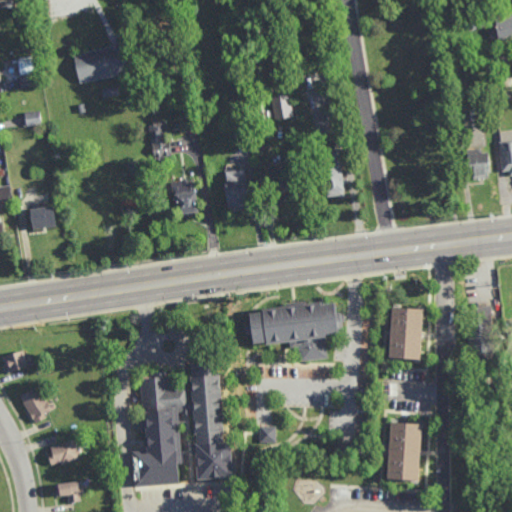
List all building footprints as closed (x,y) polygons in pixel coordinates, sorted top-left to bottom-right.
[(0,12),(0,0),(11,0),(12,11),(0,12)] [(480,27),(478,15),(491,13),(492,25),(480,27)] [(255,40),(253,21),(278,19),(280,38),(255,40)] [(511,20),(511,39),(497,41),(495,23),(511,20)] [(120,42),(121,45),(126,44),(132,72),(79,83),(74,54),(110,47),(109,44),(120,42)] [(511,62),(498,64),(499,69),(470,73),(468,55),(510,50),(511,62)] [(21,87),(18,58),(35,56),(38,73),(34,74),(35,86),(21,87)] [(104,98),(102,89),(118,87),(119,95),(104,98)] [(274,120),(293,118),(291,95),(272,97),(274,120)] [(311,102),(315,135),(331,133),(327,100),(311,102)] [(79,112),(77,105),(84,103),(86,111),(79,112)] [(471,121),(469,105),(485,104),(486,119),(471,121)] [(26,126),(24,112),(40,110),(42,124),(26,126)] [(244,123),(247,123),(249,140),(233,141),(232,124),(235,124),(234,119),(244,118),(244,123)] [(161,124),(166,123),(171,156),(154,159),(149,126),(152,125),(151,121),(160,119),(161,124)] [(511,175),(510,176),(509,171),(502,172),(498,142),(511,140),(511,175)] [(481,154),(486,154),(488,178),(472,180),(472,175),(469,175),(467,150),(481,149),(481,154)] [(346,191),(344,191),(345,195),(328,198),(327,194),(326,194),(322,170),(321,170),(320,161),(341,158),(346,191)] [(130,172),(129,162),(145,160),(146,170),(130,172)] [(304,200),(283,202),(280,176),(268,177),(266,161),(271,161),(272,163),(300,160),(304,200)] [(229,212),(225,183),(227,183),(225,172),(245,169),(251,208),(229,212)] [(184,186),(187,185),(187,183),(193,182),(198,211),(177,215),(174,196),(172,196),(170,183),(183,181),(184,186)] [(0,221),(3,240),(0,240),(0,187),(9,186),(11,196),(9,197),(10,200),(0,202),(0,221)] [(95,198),(100,197),(105,229),(80,232),(76,196),(94,193),(95,198)] [(33,230),(31,210),(54,207),(56,227),(33,230)] [(328,358),(326,334),(339,333),(338,317),(336,302),(250,310),(254,345),(290,342),(291,348),(299,347),(301,361),(328,358)] [(496,351),(486,352),(488,369),(471,370),(464,308),(491,305),(496,351)] [(421,358),(390,356),(393,307),(424,309),(421,358)] [(259,353),(239,353),(239,348),(237,348),(237,322),(260,322),(260,348),(259,348),(259,353)] [(0,362),(0,356),(27,350),(35,368),(6,377),(0,362)] [(223,445),(215,445),(215,448),(208,449),(208,446),(197,446),(196,433),(194,433),(193,409),(190,409),(190,414),(183,415),(182,411),(173,412),(176,450),(146,452),(143,411),(142,411),(139,376),(142,376),(142,374),(148,374),(148,376),(150,376),(149,370),(171,369),(172,383),(180,383),(179,380),(188,380),(189,401),(192,400),(190,375),(192,375),(191,361),(217,359),(218,373),(220,373),(224,430),(222,430),(223,445)] [(36,387),(51,419),(33,427),(17,396),(36,387)] [(420,480),(388,478),(392,420),(423,422),(420,480)] [(260,442),(276,443),(277,426),(260,426),(260,442)] [(74,441),(79,459),(49,468),(42,450),(74,441)] [(54,483),(79,482),(82,506),(57,507),(54,483)]
